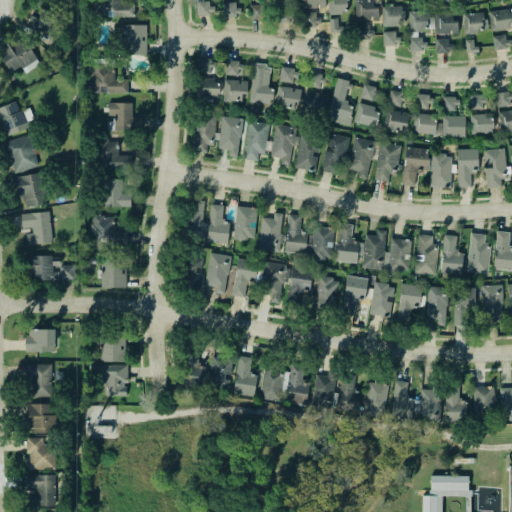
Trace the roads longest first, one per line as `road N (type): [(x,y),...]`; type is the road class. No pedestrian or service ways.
road 1 (residential): [(0,301),(116,303),(423,349),(511,349)]
road 2 (residential): [(165,394),(161,258),(177,120),(179,0)]
road 3 (residential): [(172,169),(421,211),(511,206)]
road 4 (residential): [(181,33),(292,41),(447,71),(511,66)]
